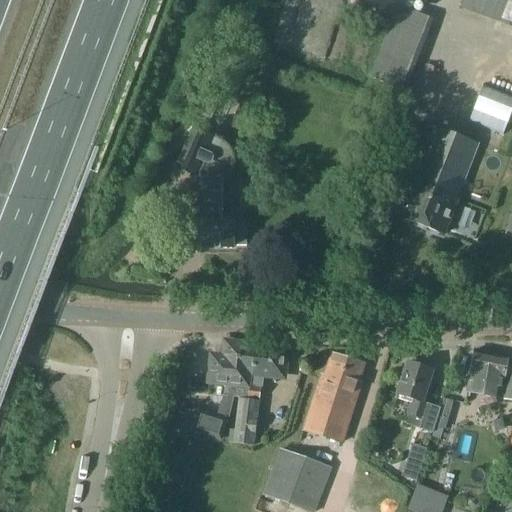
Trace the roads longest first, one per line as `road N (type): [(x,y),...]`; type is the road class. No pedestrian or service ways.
road 1 (tertiary): [(131,315),(511,320)]
road 2 (motorway): [(0,274),(105,0)]
road 3 (unclassified): [(97,511),(131,315)]
road 4 (tertiary): [(131,315),(0,306)]
